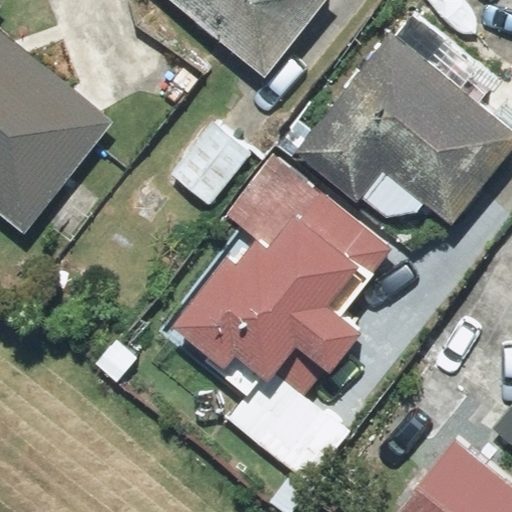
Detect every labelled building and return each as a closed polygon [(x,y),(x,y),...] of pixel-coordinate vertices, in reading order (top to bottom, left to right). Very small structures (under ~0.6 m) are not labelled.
[(0,0),(0,191),(44,226),(130,116),(4,17),(16,0),(0,0)] [(200,0),(288,68),(341,0),(200,0)] [(448,45),(411,20),(319,133),(381,189),(383,191),(384,192),(385,194),(387,195),(388,196),(390,198),(392,199),(393,200),(395,201),(397,202),(399,202),(401,203),(402,204),(404,204),(406,205),(408,205),(410,205),(412,205),(414,205),(416,205),(418,205),(420,205),(422,205),(424,204),(426,204),(428,203),(430,202),(432,202),(434,201),(435,200),(437,199),(439,198),(440,197),(442,195),(443,194),(476,217),(511,164),(511,90),(494,78),(509,57),(462,25),(448,45)] [(225,115),(182,166),(225,202),(268,151),(225,115)] [(264,232),(199,311),(233,339),(224,350),(268,385),(290,358),(299,365),(329,328),(360,354),(392,314),(369,296),(412,245),(294,148),(241,214),(264,232)] [(264,383),(240,412),(324,478),(388,397),(368,380),(345,409),(299,372),(281,396),(264,383)] [(511,511),(511,465),(470,432),(407,511),(511,511)]
